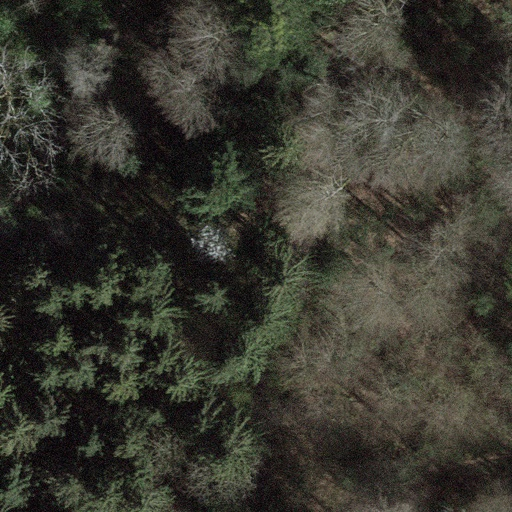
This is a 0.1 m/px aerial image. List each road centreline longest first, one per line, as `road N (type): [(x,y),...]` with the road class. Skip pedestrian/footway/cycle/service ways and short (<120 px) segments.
road 1 (track): [(376,0),(236,511)]
road 2 (track): [(116,0),(0,203)]
